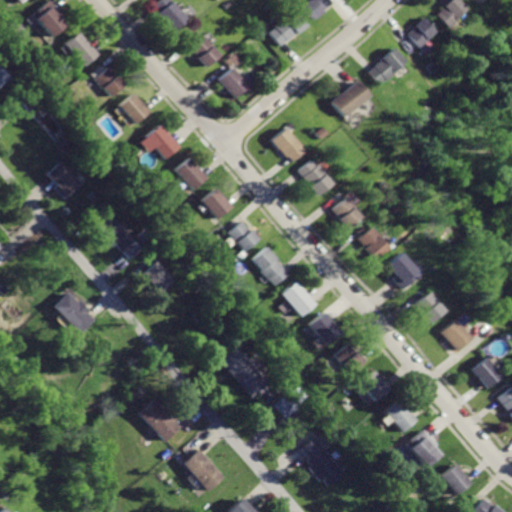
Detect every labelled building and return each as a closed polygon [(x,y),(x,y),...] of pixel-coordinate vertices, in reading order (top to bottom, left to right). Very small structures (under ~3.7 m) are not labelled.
[(50,0),(46,0),(31,13),(51,37),(66,24),(56,12),(59,10),(50,0)] [(170,0),(159,0),(151,7),(173,32),(187,20),(170,0)] [(303,0),(297,6),(309,19),(318,10),(317,8),(325,0),(303,0)] [(458,0),(447,0),(432,13),(446,29),(457,19),(455,17),(465,8),(458,0)] [(292,12),(284,18),(282,16),(272,25),(273,27),(268,32),(277,43),(292,30),(294,32),(303,24),(292,12)] [(420,16),(410,24),(412,26),(403,34),(415,47),(424,39),(422,37),(431,29),(420,16)] [(79,31),(64,44),(83,65),(98,52),(79,31)] [(202,35),(188,47),(203,65),(216,55),(208,46),(210,45),(202,35)] [(385,47),(373,57),(374,58),(359,70),(370,83),(386,70),(385,68),(395,60),(385,47)] [(231,52),(222,60),(226,64),(230,62),(232,65),(238,59),(231,52)] [(0,61),(0,87),(8,80),(6,77),(10,73),(0,61)] [(108,66),(104,69),(100,64),(90,73),(109,95),(124,82),(118,74),(116,75),(108,66)] [(229,69),(216,80),(230,97),(243,85),(229,69)] [(348,80),(323,101),(336,115),(360,94),(348,80)] [(132,92),(118,104),(134,122),(147,110),(132,92)] [(158,124),(144,136),(163,157),(177,145),(158,124)] [(280,128),(268,139),(276,148),(278,147),(288,159),(299,150),(280,128)] [(188,157),(174,170),(192,189),(206,177),(188,157)] [(305,158),(294,170),(308,184),(305,186),(314,195),(328,181),(305,158)] [(63,160),(48,174),(69,196),(84,182),(63,160)] [(216,189),(202,201),(217,218),(230,205),(216,189)] [(341,197),(329,209),(336,216),(335,218),(343,226),(354,215),(346,207),(348,205),(341,197)] [(111,210),(96,224),(120,251),(136,237),(111,210)] [(241,220),(227,233),(235,242),(237,240),(244,248),(256,237),(241,220)] [(367,225),(354,237),(361,245),(359,247),(370,259),(382,247),(373,238),(376,235),(367,225)] [(135,240),(123,251),(130,259),(142,249),(135,240)] [(266,246),(253,258),(262,268),(260,270),(268,278),(270,277),(274,282),(285,272),(274,260),(277,257),(266,246)] [(395,251),(380,264),(390,275),(387,278),(396,288),(414,273),(395,251)] [(157,259),(142,272),(159,292),(174,279),(157,259)] [(294,281),(281,293),(300,315),(313,302),(294,281)] [(67,290),(51,305),(80,335),(96,320),(88,313),(91,310),(79,298),(77,300),(67,290)] [(423,291),(409,305),(425,321),(437,309),(431,303),(433,301),(423,291)] [(322,311),(307,324),(323,344),(339,332),(322,311)] [(448,318),(434,331),(451,349),(464,337),(448,318)] [(347,339),(331,353),(341,365),(345,361),(351,368),(363,357),(347,339)] [(238,344),(219,359),(249,398),(268,383),(238,344)] [(477,357),(464,369),(480,387),(493,375),(477,357)] [(372,369),(358,381),(373,399),(387,388),(372,369)] [(511,394),(505,387),(492,399),(503,411),(502,413),(511,423),(511,422),(511,394)] [(285,395),(272,404),(282,416),(294,406),(285,395)] [(155,398),(138,413),(163,442),(180,427),(175,421),(179,417),(169,406),(165,409),(155,398)] [(398,399),(384,411),(400,430),(414,418),(398,399)] [(421,430),(405,444),(426,467),(439,455),(432,447),(435,445),(421,430)] [(314,437),(301,448),(309,458),(306,460),(309,465),(307,467),(318,480),(320,478),(326,484),(342,470),(314,437)] [(199,447),(182,462),(207,490),(224,476),(199,447)] [(454,463),(439,476),(456,495),(470,483),(454,463)] [(259,511),(243,495),(227,511),(228,511),(259,511)] [(498,511),(480,499),(470,511),(498,511)]
